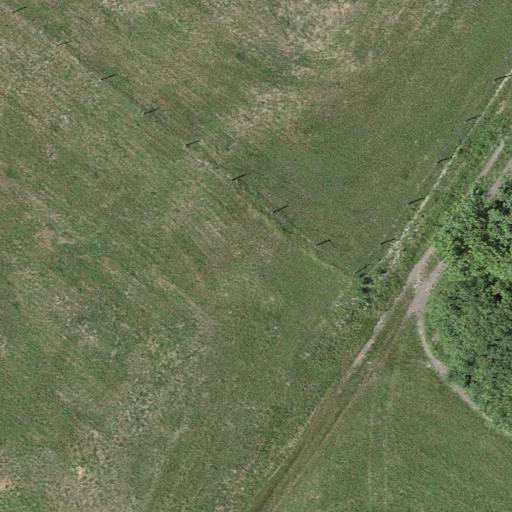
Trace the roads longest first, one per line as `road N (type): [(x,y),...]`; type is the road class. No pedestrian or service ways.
road 1 (track): [(408,298),(260,511)]
road 2 (track): [(408,298),(511,150)]
